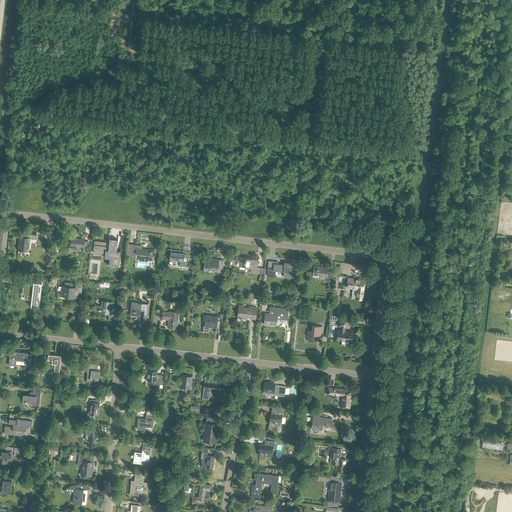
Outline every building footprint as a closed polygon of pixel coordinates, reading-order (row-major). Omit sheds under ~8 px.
[(19,237),(20,237),(19,250),(18,250),(18,251),(22,251),(22,250),(29,251),(30,238),(36,239),(37,235),(23,233),(22,237),(19,237)] [(88,242),(84,241),(85,239),(78,239),(76,239),(72,238),(71,238),(71,244),(69,244),(68,250),(75,251),(76,248),(81,248),(81,247),(83,247),(83,252),(87,252),(88,242)] [(118,239),(110,238),(110,239),(110,242),(94,240),(93,252),(106,254),(106,250),(111,251),(110,254),(111,254),(110,258),(110,262),(109,262),(110,262),(109,266),(119,267),(121,251),(116,251),(118,239)] [(127,255),(136,256),(136,254),(140,254),(140,256),(140,259),(144,259),(150,260),(152,260),(153,258),(154,251),(141,249),(142,246),(139,245),(138,248),(132,247),(133,247),(133,248),(128,248),(127,255)] [(189,251),(189,252),(184,251),(183,251),(183,253),(170,251),(170,260),(180,261),(179,266),(180,266),(187,267),(188,267),(190,251),(189,251)] [(205,257),(203,268),(217,269),(217,272),(222,273),(223,266),(219,265),(220,259),(219,259),(205,258),(205,257)] [(240,267),(251,268),(250,273),(258,274),(259,268),(256,267),(257,259),(236,257),(236,262),(240,263),(240,267)] [(283,271),(283,272),(284,272),(283,277),(289,278),(292,278),(293,272),(292,272),(293,263),(284,263),(284,265),(279,264),(278,262),(274,261),(274,262),(273,268),(267,267),(267,275),(272,276),(273,270),(283,271)] [(329,268),(324,267),(322,267),(313,266),(312,276),(316,276),(327,278),(329,268)] [(347,288),(357,289),(356,299),(362,300),(364,280),(348,278),(347,288)] [(22,293),(22,294),(33,295),(32,305),(39,305),(40,295),(40,296),(41,291),(42,283),(41,283),(35,282),(34,286),(31,286),(31,282),(24,281),(23,281),(24,281),(24,286),(23,286),(23,289),(24,289),(23,293),(22,293)] [(61,294),(61,296),(65,297),(73,298),(73,297),(70,297),(71,295),(77,296),(78,288),(72,288),(73,283),(65,282),(65,287),(62,286),(61,294)] [(96,305),(95,313),(105,314),(106,308),(109,309),(108,320),(111,321),(113,302),(102,301),(101,306),(96,305)] [(131,302),(130,315),(140,316),(141,311),(144,311),(143,322),(146,323),(149,304),(137,303),(138,302),(131,302)] [(237,316),(238,316),(241,317),(241,319),(242,319),(247,319),(247,315),(251,315),(251,320),(255,320),(257,307),(250,306),(249,308),(239,307),(237,316)] [(264,324),(276,326),(277,319),(283,319),(283,323),(287,323),(288,309),(270,307),(270,309),(272,310),(272,311),(274,311),(274,314),(265,313),(264,324)] [(164,312),(163,319),(164,319),(169,319),(168,327),(177,328),(176,328),(177,321),(178,321),(179,313),(170,312),(170,313),(164,312)] [(203,325),(203,326),(203,331),(209,332),(210,328),(212,328),(212,327),(216,327),(215,332),(218,332),(220,321),(217,321),(218,315),(217,314),(217,317),(206,315),(205,326),(203,325)] [(340,330),(337,330),(336,340),(351,342),(353,332),(344,331),(345,327),(346,327),(346,320),(339,319),(338,326),(340,326),(340,330)] [(307,336),(309,337),(308,340),(312,341),(313,335),(321,336),(322,327),(312,326),(311,331),(307,331),(307,336)] [(27,354),(27,353),(17,352),(17,351),(14,350),(14,351),(10,351),(9,365),(16,366),(16,360),(26,361),(26,364),(31,364),(32,355),(27,354)] [(46,363),(47,363),(55,364),(54,370),(59,371),(61,358),(55,357),(56,355),(48,354),(48,356),(47,356),(46,356),(45,356),(44,357),(43,357),(43,358),(42,359),(42,360),(43,361),(44,362),(45,363),(46,363)] [(100,370),(95,370),(96,364),(89,363),(89,364),(85,363),(84,371),(88,371),(88,372),(87,372),(87,373),(88,373),(86,382),(94,383),(94,380),(95,380),(96,380),(99,380),(100,370)] [(156,384),(163,385),(164,376),(159,375),(159,376),(157,376),(157,371),(148,370),(147,381),(156,382),(156,384)] [(190,389),(195,389),(195,386),(191,385),(192,377),(181,376),(180,388),(190,389)] [(228,385),(216,384),(217,378),(211,377),(211,380),(213,380),(213,383),(204,382),(202,399),(209,400),(210,389),(220,390),(220,394),(226,395),(228,385)] [(269,382),(268,383),(264,382),(263,394),(285,396),(286,386),(275,385),(275,384),(272,383),(272,382),(269,382)] [(29,404),(39,406),(41,388),(34,387),(33,395),(23,394),(22,400),(25,400),(25,401),(26,401),(30,401),(29,404)] [(328,388),(327,394),(334,395),(335,394),(342,394),(340,407),(349,408),(350,401),(351,391),(344,391),(344,390),(328,388)] [(87,413),(87,418),(95,419),(96,414),(99,414),(98,414),(99,404),(100,404),(99,404),(99,401),(100,401),(91,399),(90,403),(91,403),(90,413),(89,413),(87,413)] [(153,416),(153,411),(147,410),(146,419),(138,418),(137,430),(145,430),(145,427),(153,428),(154,417),(153,416)] [(277,415),(274,415),(270,414),(269,425),(280,426),(281,417),(283,417),(284,411),(278,410),(277,415)] [(4,433),(22,435),(22,430),(26,431),(26,425),(31,426),(32,417),(9,414),(8,423),(13,424),(13,427),(5,426),(4,433)] [(332,418),(332,419),(319,417),(319,414),(313,414),(312,418),(305,417),(305,420),(307,421),(312,421),(311,428),(317,428),(317,430),(321,430),(321,431),(322,431),(322,426),(330,427),(330,428),(336,429),(337,429),(338,423),(331,422),(332,418)] [(206,423),(204,435),(207,435),(207,442),(216,443),(217,428),(218,424),(212,424),(206,423)] [(87,429),(87,433),(90,434),(90,440),(88,440),(87,445),(95,446),(96,434),(95,434),(95,430),(87,429)] [(272,447),(274,447),(275,442),(268,441),(267,446),(261,445),(260,455),(270,457),(272,447)] [(143,444),(142,453),(134,452),(133,463),(141,464),(141,461),(149,462),(150,451),(149,450),(149,444),(143,444)] [(0,455),(0,456),(0,457),(3,458),(3,463),(11,464),(11,458),(16,458),(16,455),(17,452),(21,453),(22,448),(11,447),(11,450),(12,450),(11,451),(10,451),(9,454),(8,454),(8,452),(2,451),(2,453),(3,454),(3,455),(0,455)] [(339,460),(340,449),(332,448),(331,463),(337,464),(337,470),(345,471),(346,460),(339,460)] [(214,457),(207,456),(208,451),(201,450),(200,459),(201,459),(201,463),(202,463),(201,467),(213,468),(214,457)] [(78,461),(78,465),(82,465),(81,474),(92,475),(92,470),(93,470),(92,470),(93,467),(93,466),(93,462),(88,462),(89,455),(90,455),(80,454),(79,461),(78,461)] [(284,471),(284,474),(292,475),(291,480),(294,481),(295,473),(284,471)] [(252,485),(251,491),(260,492),(262,480),(271,481),(270,484),(271,484),(270,493),(276,494),(277,488),(278,482),(280,482),(281,476),(278,476),(274,475),(273,475),(256,473),(255,482),(255,485),(252,485)] [(131,481),(130,495),(139,496),(139,492),(140,492),(141,492),(143,490),(143,487),(144,488),(144,487),(147,487),(147,483),(143,482),(144,476),(135,474),(135,478),(137,478),(137,481),(131,481)] [(335,483),(335,479),(328,478),(327,482),(330,482),(328,500),(338,502),(340,491),(340,488),(341,488),(341,487),(340,487),(341,483),(335,483)] [(6,492),(10,493),(11,493),(9,492),(10,488),(11,489),(12,481),(3,480),(3,484),(3,485),(3,487),(0,486),(0,493),(2,494),(2,492),(6,492)] [(87,495),(88,490),(84,489),(84,484),(82,484),(81,484),(79,484),(77,484),(75,485),(73,485),(71,486),(70,487),(69,487),(68,488),(74,489),(72,503),(86,505),(86,504),(86,501),(87,501),(86,501),(87,497),(87,498),(87,495)] [(193,497),(192,503),(199,504),(204,505),(206,492),(210,492),(211,486),(200,484),(199,497),(193,497)]
